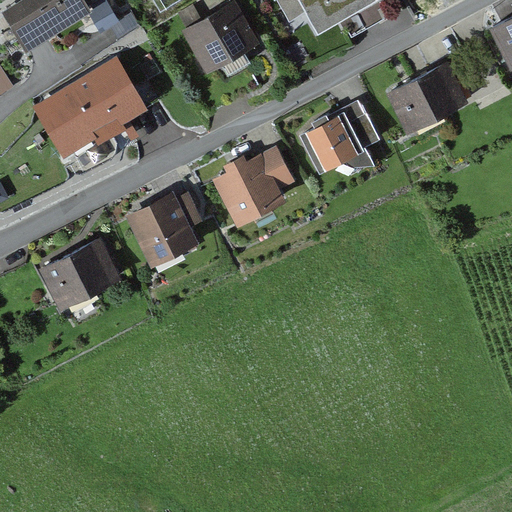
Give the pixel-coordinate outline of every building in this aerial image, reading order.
[(79,0),(25,0),(0,15),(0,20),(20,53),(87,12),(79,0)] [(149,0),(161,18),(189,0),(149,0)] [(291,0),(290,1),(310,37),(374,3),(372,0),(291,0)] [(231,5),(179,34),(201,72),(253,44),(231,5)] [(511,19),(482,34),(502,75),(511,69),(511,19)] [(113,61),(30,108),(60,159),(142,111),(113,61)] [(0,94),(16,84),(2,62),(0,63),(0,94)] [(432,76),(389,94),(404,129),(447,111),(432,76)] [(292,136),(309,173),(373,143),(357,107),(292,136)] [(206,178),(229,228),(279,206),(272,190),(288,183),(272,148),(206,178)] [(122,216),(145,270),(192,250),(184,230),(196,225),(182,191),(122,216)] [(99,242),(38,272),(56,308),(117,278),(99,242)]
